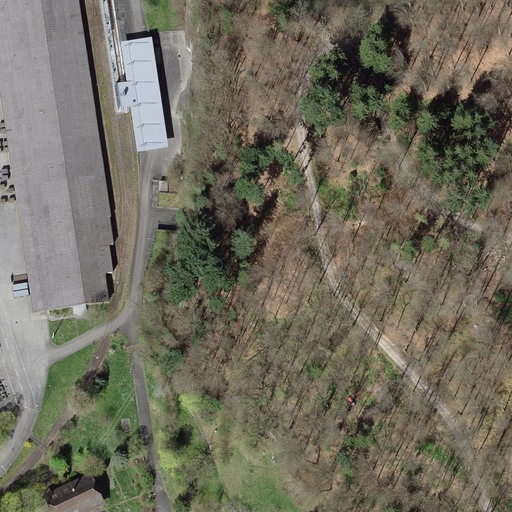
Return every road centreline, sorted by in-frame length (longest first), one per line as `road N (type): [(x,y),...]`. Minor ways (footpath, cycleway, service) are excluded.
road 1 (track): [(488,511),(422,361),(357,308),(325,253),(298,128),(303,78),(315,53),(351,47),(398,0)]
road 2 (track): [(163,511),(129,315),(151,155),(136,0)]
road 3 (track): [(351,47),(408,172),(455,218),(511,237)]
road 4 (unclassified): [(0,463),(26,414),(0,323)]
road 5 (track): [(129,315),(16,375)]
